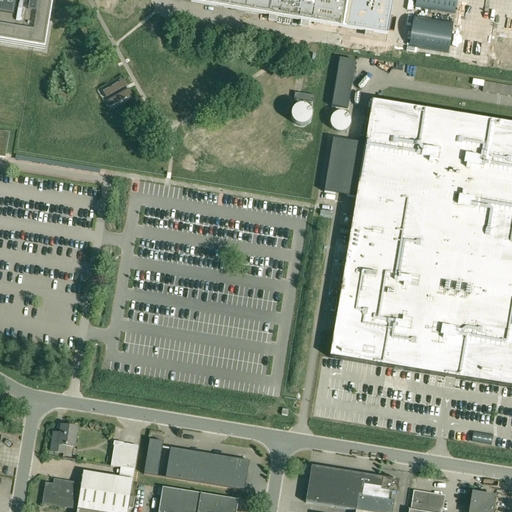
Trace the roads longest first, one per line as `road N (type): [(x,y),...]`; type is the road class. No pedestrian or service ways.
road 1 (unclassified): [(282,438),(40,399)]
road 2 (unclassified): [(511,475),(282,438)]
